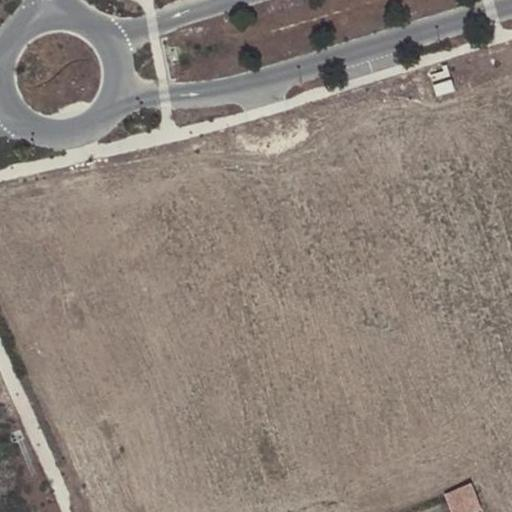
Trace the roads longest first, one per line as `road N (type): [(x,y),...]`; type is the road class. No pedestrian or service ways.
road 1 (residential): [(125,97),(236,88),(511,6)]
road 2 (residential): [(10,119),(43,141),(63,143),(101,130),(125,97)]
